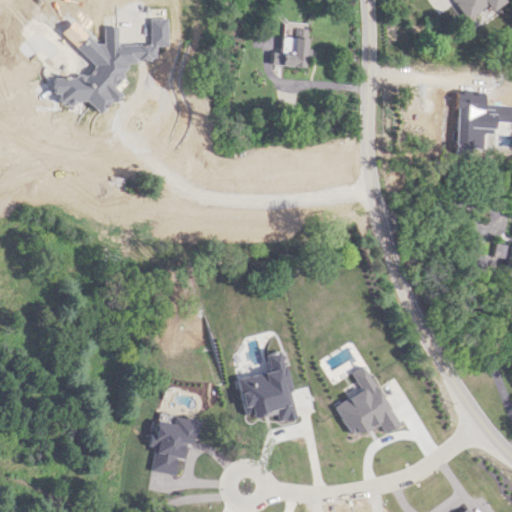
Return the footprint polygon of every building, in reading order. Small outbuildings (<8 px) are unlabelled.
[(501,2),(499,0),(451,0),(462,19),(486,5),(488,9),(501,2)] [(51,80),(51,93),(55,93),(58,103),(73,103),(89,98),(93,109),(120,100),(114,83),(124,80),(124,66),(156,56),(156,45),(167,45),(167,18),(148,18),(148,33),(120,44),(115,44),(115,26),(101,26),(101,43),(90,43),(88,37),(77,41),(88,72),(65,80),(51,80)] [(303,66),(305,37),(280,36),(280,52),(270,51),(269,64),(303,66)] [(475,103),(456,102),(454,150),(492,152),(493,131),(474,130),(475,103)] [(153,201),(134,200),(134,213),(152,214),(153,201)] [(268,371),(239,377),(247,418),(275,412),(277,421),(293,417),(280,351),(264,354),(268,371)] [(148,470),(172,474),(175,457),(180,458),(183,442),(188,443),(190,436),(195,436),(197,419),(172,415),(171,423),(153,420),(149,446),(152,447),(148,470)]
